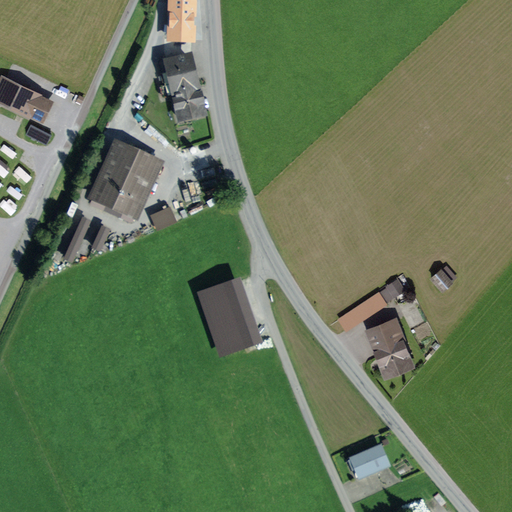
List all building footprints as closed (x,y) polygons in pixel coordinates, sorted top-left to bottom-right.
[(192,39),(193,2),(173,1),(172,39),(192,39)] [(173,95),(179,119),(206,113),(201,95),(198,95),(189,58),(175,62),(174,59),(159,62),(165,86),(161,87),(164,97),(173,95)] [(3,80),(0,87),(0,98),(5,101),(7,97),(30,109),(29,112),(42,118),(50,102),(3,80)] [(26,133),(48,143),(52,133),(31,123),(26,133)] [(117,146),(94,196),(137,215),(159,165),(117,146)] [(0,172),(4,176),(10,170),(0,161),(0,172)] [(158,231),(178,222),(171,206),(151,215),(158,231)] [(83,216),(64,257),(74,262),(93,220),(83,216)] [(92,247),(101,251),(112,229),(103,225),(92,247)] [(432,278),(442,290),(456,277),(447,267),(442,271),(441,270),(432,278)] [(242,281),(213,291),(224,322),(253,313),(242,281)] [(398,281),(388,287),(395,296),(404,290),(398,281)] [(347,329),(385,304),(378,294),(340,319),(347,329)] [(367,333),(371,342),(375,341),(387,373),(409,364),(401,343),(404,341),(396,322),(367,333)] [(381,447),(352,459),(361,478),(389,466),(381,447)]
